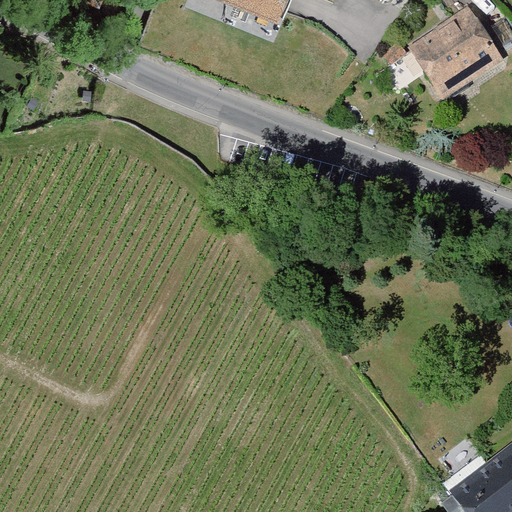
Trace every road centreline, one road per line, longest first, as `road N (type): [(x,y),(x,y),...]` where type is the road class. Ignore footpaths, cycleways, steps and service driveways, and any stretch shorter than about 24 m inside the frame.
road 1 (tertiary): [(114,62),(325,148)]
road 2 (tertiary): [(325,148),(511,219)]
road 3 (residential): [(413,0),(325,148)]
road 4 (tertiary): [(0,3),(114,62)]
